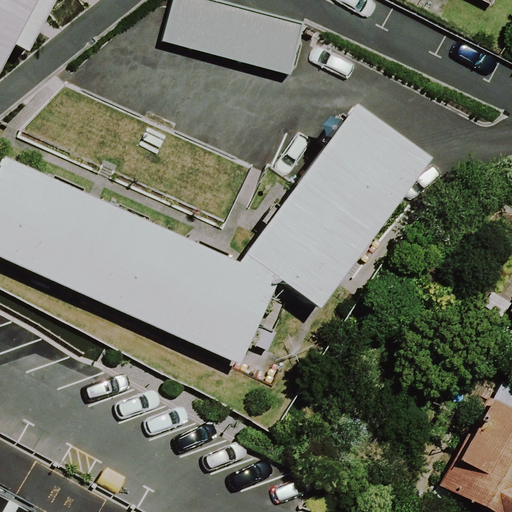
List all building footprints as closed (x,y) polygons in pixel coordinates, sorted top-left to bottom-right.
[(0,0),(0,36),(19,0),(0,0)] [(295,32),(179,0),(166,0),(154,46),(281,81),(295,32)] [(0,151),(0,265),(234,368),(264,300),(299,325),(415,164),(331,103),(225,250),(0,151)] [(511,249),(489,291),(481,306),(511,323),(511,249)] [(511,511),(511,395),(484,383),(433,493),(474,511),(511,511)]
